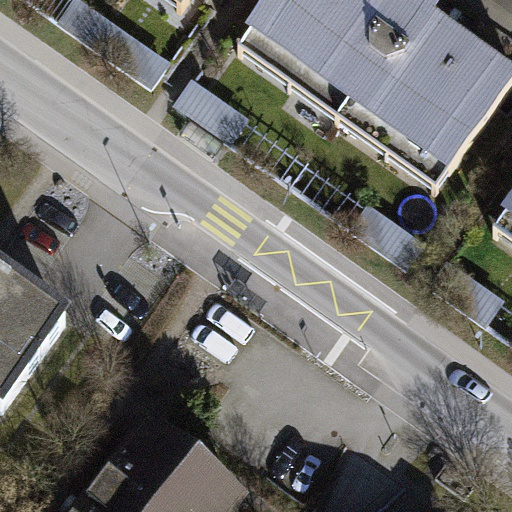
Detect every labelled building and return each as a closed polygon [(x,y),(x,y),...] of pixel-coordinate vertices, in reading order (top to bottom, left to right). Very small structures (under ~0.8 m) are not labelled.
[(171,0),(197,18),(209,0),(171,0)] [(274,0),(238,51),(435,194),(443,183),(451,189),(511,105),(511,77),(438,24),(446,13),(427,0),(404,0),(274,0)] [(191,128),(181,141),(214,164),(223,150),(191,128)] [(511,210),(494,235),(511,247),(511,210)] [(0,284),(0,419),(4,422),(68,333),(0,284)] [(268,311),(236,289),(229,299),(261,322),(268,311)] [(245,511),(147,430),(78,511),(245,511)]
